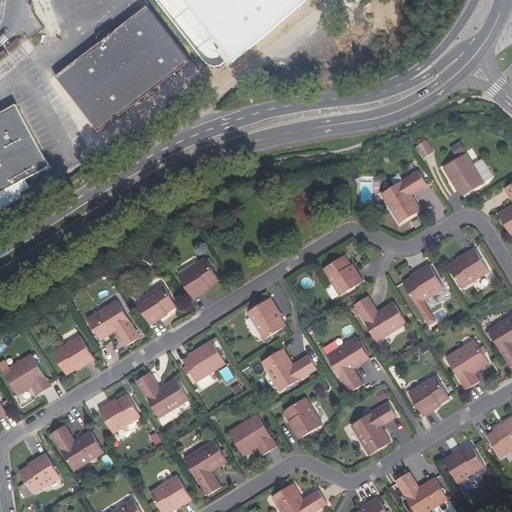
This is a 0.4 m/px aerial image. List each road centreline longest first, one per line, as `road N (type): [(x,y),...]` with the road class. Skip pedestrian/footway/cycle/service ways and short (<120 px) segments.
road 1 (secondary): [(477,0),(447,51),(378,93),(239,119),(145,154),(0,247)]
road 2 (secondary): [(0,275),(152,181),(225,150),(386,115),(459,73)]
road 3 (residential): [(275,273),(0,441)]
road 4 (residential): [(511,267),(478,218),(466,215),(410,248),(354,226),(275,273)]
road 5 (residential): [(212,511),(290,468),(351,488)]
road 6 (unknown): [(11,23),(43,41),(70,44),(121,0)]
